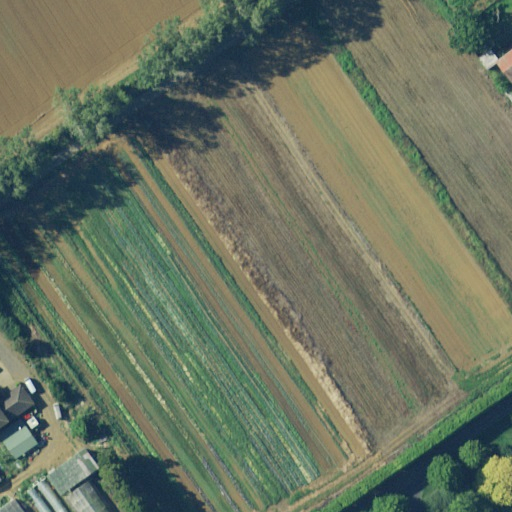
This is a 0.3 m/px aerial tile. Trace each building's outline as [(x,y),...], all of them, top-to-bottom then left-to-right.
[(501,58),(493,47),(481,57),(489,68),(501,58)] [(511,50),(498,61),(511,80),(511,88),(505,94),(511,103),(511,50)] [(0,430),(37,404),(23,384),(4,397),(0,391),(0,430)] [(39,442),(22,419),(0,435),(17,458),(39,442)] [(88,476),(73,457),(48,477),(63,495),(88,476)] [(115,511),(93,480),(68,497),(78,511),(115,511)] [(28,511),(19,498),(0,510),(0,511),(28,511)]
